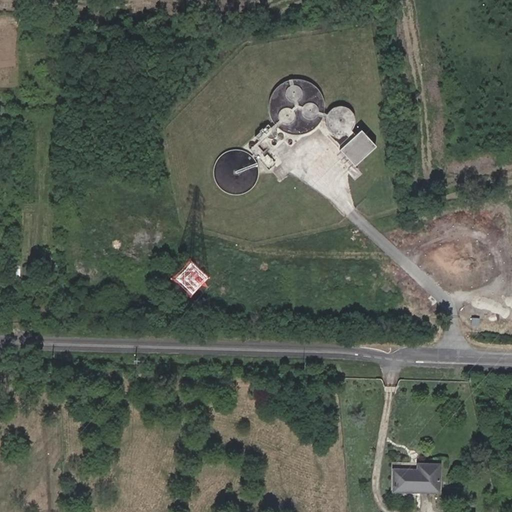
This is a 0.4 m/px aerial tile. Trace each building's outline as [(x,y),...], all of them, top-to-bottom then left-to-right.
[(324,109),(308,96),(287,97),(273,112),(273,133),(279,142),(288,148),(292,149),(308,149),(319,142),(326,129),(324,109)] [(352,126),(342,122),(332,127),(328,140),(332,148),(344,152),(354,147),(357,136),(352,126)] [(363,147),(341,166),(355,183),(377,164),(363,147)] [(257,174),(246,165),(232,164),(220,171),(214,184),(218,198),(228,207),(238,208),(242,208),(247,206),(254,201),(259,192),(260,183),(257,174)] [(438,468),(392,466),(391,491),(437,493),(438,468)]
